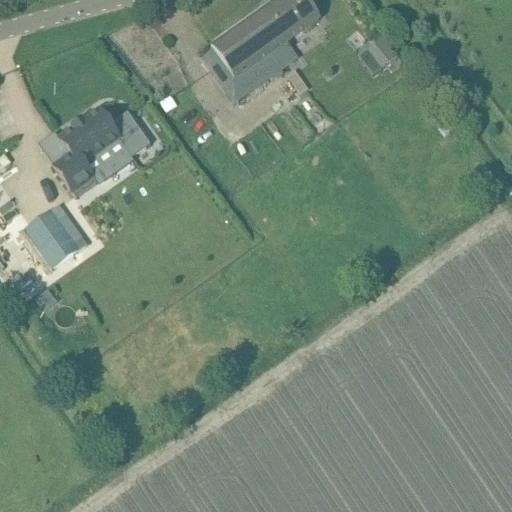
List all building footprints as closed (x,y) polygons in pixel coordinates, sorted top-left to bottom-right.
[(201,62),(213,78),(233,106),(285,67),(275,53),(317,22),(301,0),(282,0),(210,51),(212,54),(201,62)] [(395,62),(381,42),(366,53),(381,72),(395,62)] [(294,74),(287,78),(300,96),(306,91),(294,74)] [(84,167),(117,141),(128,155),(146,141),(125,113),(107,126),(96,112),(82,123),(81,121),(69,130),(70,132),(57,142),(68,156),(52,168),(69,191),(70,190),(77,200),(97,184),(84,167)] [(51,274),(87,249),(68,223),(60,229),(51,215),(24,234),(51,274)] [(20,230),(0,240),(0,282),(5,291),(42,271),(20,230)]
